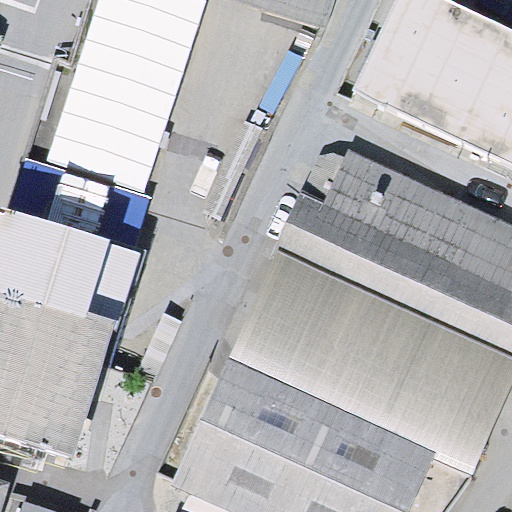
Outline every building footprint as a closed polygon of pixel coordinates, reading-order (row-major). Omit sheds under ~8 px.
[(208,1),(204,0),(97,0),(45,163),(144,195),(208,1)] [(343,0),(204,0),(208,1),(330,42),(343,0)] [(511,30),(449,0),(396,0),(351,91),(511,176),(511,30)] [(511,224),(347,150),(325,204),(299,193),(161,476),(175,486),(167,511),(408,511),(433,460),(471,477),(511,386),(511,224)] [(45,163),(22,156),(0,224),(0,434),(80,460),(164,201),(144,195),(45,163)] [(0,511),(9,486),(0,483),(0,511)] [(54,511),(23,500),(18,511),(54,511)]
